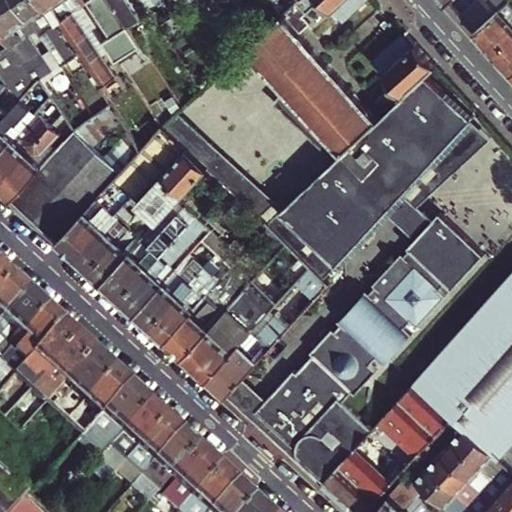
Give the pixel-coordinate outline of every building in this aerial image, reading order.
[(41,29),(21,0),(0,0),(0,65),(6,75),(10,81),(23,100),(45,76),(56,69),(33,35),(41,29)] [(92,67),(46,0),(21,0),(41,29),(46,35),(51,32),(71,60),(65,64),(75,79),(79,76),(92,67)] [(82,0),(46,0),(92,67),(102,83),(105,86),(120,76),(76,10),(85,4),(82,0)] [(116,0),(82,0),(85,4),(85,5),(92,0),(98,0),(132,50),(144,42),(139,34),(116,0)] [(98,0),(92,0),(85,5),(121,57),(132,50),(98,0)] [(116,0),(139,34),(152,26),(133,0),(116,0)] [(175,0),(146,0),(164,25),(183,12),(175,0)] [(298,0),(287,11),(297,23),(321,0),(329,0),(336,6),(342,0),(298,0)] [(511,1),(476,32),(495,53),(511,36),(511,17),(510,16),(511,13),(511,1)] [(357,91),(334,65),(297,23),(287,11),(286,13),(263,34),(251,45),(289,88),(278,98),(340,155),(344,151),(354,141),(380,118),(368,104),(357,91)] [(511,36),(495,53),(511,71),(511,36)] [(386,112),(394,104),(430,71),(438,63),(418,42),(385,73),(395,83),(380,98),(376,101),(380,106),(386,112)] [(211,166),(247,199),(260,186),(251,176),(196,126),(254,71),(239,56),(167,125),(211,166)] [(92,67),(79,76),(90,91),(102,83),(92,67)] [(427,161),(426,160),(421,156),(433,142),(464,109),(464,108),(429,139),(422,132),(411,121),(444,91),(440,87),(444,83),(430,71),(394,104),(386,112),(380,118),(354,141),(372,159),(385,172),(401,188),(417,204),(418,203),(404,187),(427,161)] [(9,114),(0,124),(0,153),(18,136),(24,129),(38,114),(34,109),(54,90),(45,76),(23,100),(9,114)] [(440,87),(444,91),(464,108),(467,104),(448,87),(444,83),(440,87)] [(464,108),(444,91),(411,121),(422,132),(429,139),(464,108)] [(0,92),(0,124),(9,114),(0,105),(7,98),(0,92)] [(61,149),(14,198),(58,239),(145,147),(111,97),(61,149)] [(50,98),(42,112),(57,121),(66,107),(50,98)] [(464,109),(433,142),(421,156),(426,160),(427,161),(404,187),(418,203),(454,163),(489,124),(486,121),(467,104),(464,108),(464,109)] [(26,144),(18,136),(0,153),(0,182),(55,125),(47,116),(30,134),(28,136),(26,144)] [(65,135),(55,125),(0,182),(0,184),(14,198),(61,149),(56,144),(65,135)] [(145,147),(58,239),(78,256),(130,200),(136,205),(140,201),(147,208),(160,220),(161,220),(182,197),(211,166),(167,125),(145,147)] [(30,134),(24,129),(18,136),(26,144),(28,136),(30,134)] [(414,237),(413,238),(426,252),(390,291),(345,340),(270,423),(280,432),(323,385),(332,393),(345,378),(359,362),(373,347),(387,331),(401,316),(415,300),(429,284),(443,268),(456,253),(469,238),(455,226),(448,234),(433,219),(431,217),(417,204),(401,188),(385,172),(372,159),(354,141),(344,151),(340,155),(334,160),(349,175),(365,190),(380,206),(385,210),(388,207),(414,237)] [(349,175),(334,160),(295,196),(313,215),(349,175)] [(313,215),(329,231),(365,190),(349,175),(313,215)] [(329,231),(344,246),(380,206),(365,190),(329,231)] [(273,223),(291,239),(315,261),(328,273),(349,250),(344,246),(329,231),(313,215),(295,196),(270,220),(273,223)] [(182,197),(161,220),(168,226),(189,204),(182,197)] [(78,256),(90,268),(132,224),(144,212),(147,208),(140,201),(136,205),(130,200),(78,256)] [(145,237),(104,280),(122,297),(200,214),(189,204),(168,226),(161,220),(160,220),(157,224),(145,237)] [(380,206),(344,246),(349,250),(385,210),(380,206)] [(147,208),(144,212),(157,224),(160,220),(147,208)] [(433,219),(440,212),(438,210),(431,217),(433,219)] [(448,234),(455,226),(440,212),(433,219),(448,234)] [(122,297),(137,311),(177,268),(179,266),(175,262),(210,224),(200,214),(122,297)] [(291,239),(273,223),(266,231),(283,248),(291,239)] [(90,268),(104,280),(145,237),(132,224),(90,268)] [(205,237),(220,251),(235,265),(244,255),(214,228),(205,237)] [(377,279),(390,291),(426,252),(413,238),(407,245),(409,247),(403,254),(400,252),(377,279)] [(469,238),(456,253),(470,265),(483,251),(469,238)] [(192,252),(179,266),(177,268),(182,273),(198,257),(192,252)] [(456,281),(470,265),(456,253),(443,268),(456,281)] [(177,268),(137,311),(152,325),(207,265),(198,257),(182,273),(177,268)] [(315,261),(298,280),(316,297),(334,278),(328,273),(315,261)] [(0,289),(12,276),(0,264),(0,289)] [(152,325),(167,339),(207,295),(201,290),(216,274),(207,265),(152,325)] [(456,281),(443,268),(429,284),(443,297),(447,292),(440,286),(446,280),(452,286),(456,281)] [(167,339),(184,355),(248,286),(230,270),(221,279),(207,295),(167,339)] [(248,286),(184,355),(208,378),(253,329),(284,295),(260,273),(248,286)] [(221,279),(216,274),(201,290),(207,295),(221,279)] [(511,274),(416,380),(453,413),(458,418),(465,423),(494,449),(501,455),(506,460),(510,464),(511,465),(511,274)] [(0,320),(1,319),(28,291),(12,276),(0,289),(0,320)] [(258,412),(270,423),(345,340),(390,291),(377,279),(372,284),(375,286),(369,293),(365,289),(361,293),(362,294),(342,317),(341,316),(337,321),(341,324),(335,331),(332,329),(311,353),(313,355),(298,373),(295,370),(258,412)] [(443,297),(429,284),(415,300),(429,312),(443,297)] [(28,291),(1,319),(6,324),(0,330),(0,359),(0,360),(48,309),(28,291)] [(418,324),(429,312),(415,300),(401,316),(409,322),(412,319),(418,324)] [(63,322),(48,309),(0,360),(16,374),(25,364),(32,357),(63,322)] [(257,333),(253,329),(208,378),(227,395),(291,324),(278,312),(257,333)] [(406,325),(409,322),(401,316),(387,331),(402,344),(413,332),(406,325)] [(78,337),(63,322),(32,357),(47,371),(78,337)] [(402,344),(387,331),(373,347),(388,360),(402,344)] [(78,337),(47,371),(40,379),(30,390),(46,405),(56,393),(48,386),(55,379),(63,386),(94,352),(78,337)] [(385,363),(388,360),(373,347),(359,362),(373,375),(378,369),(372,364),(378,357),(385,363)] [(76,412),(83,405),(114,370),(94,352),(63,386),(67,390),(50,408),(66,423),(76,412)] [(359,391),(373,375),(359,362),(345,378),(359,391)] [(40,379),(25,364),(16,374),(14,376),(30,390),(40,379)] [(114,370),(83,405),(98,419),(130,384),(114,370)] [(345,378),(332,393),(341,402),(356,416),(372,430),(375,427),(345,400),(354,390),(357,393),(359,391),(345,378)] [(372,430),(327,480),(324,483),(355,511),(365,511),(418,453),(429,440),(441,427),(453,413),(416,380),(375,427),(372,430)] [(146,399),(130,384),(98,419),(92,426),(89,429),(105,444),(117,430),(146,399)] [(323,385),(280,432),(300,450),(341,402),(332,393),(323,385)] [(146,399),(117,430),(121,434),(150,403),(146,399)] [(341,402),(300,450),(299,450),(300,452),(302,456),(304,460),(311,466),(356,416),(341,402)] [(115,473),(125,462),(166,418),(150,403),(121,434),(109,447),(108,447),(102,453),(97,459),(115,473)] [(92,426),(76,412),(66,423),(82,437),(83,435),(89,429),(92,426)] [(453,413),(441,427),(447,431),(458,418),(453,413)] [(311,466),(327,480),(372,430),(356,416),(311,466)] [(166,418),(125,462),(140,476),(181,432),(166,418)] [(465,423),(453,437),(482,463),(494,449),(465,423)] [(441,427),(429,440),(435,444),(447,431),(441,427)] [(105,444),(89,429),(83,435),(102,453),(108,447),(109,447),(121,434),(117,430),(105,444)] [(158,492),(171,479),(199,448),(181,432),(140,476),(158,492)] [(453,437),(441,450),(470,476),(482,463),(453,437)] [(429,440),(418,453),(423,458),(435,444),(429,440)] [(168,501),(178,511),(219,466),(199,448),(171,479),(175,483),(166,492),(172,497),(168,501)] [(494,449),(482,463),(489,469),(494,473),(502,464),(498,459),(501,455),(494,449)] [(470,476),(441,450),(429,463),(458,490),(470,476)] [(506,460),(501,455),(498,459),(502,464),(506,460)] [(426,485),(433,492),(441,500),(446,503),(458,490),(429,463),(417,477),(426,485)] [(485,473),(489,469),(482,463),(470,476),(477,482),(481,487),(490,477),(485,473)] [(507,468),(502,464),(494,473),(498,477),(505,483),(511,474),(511,465),(510,464),(507,468)] [(210,511),(237,483),(219,466),(178,511),(179,511),(210,511)] [(494,473),(489,469),(485,473),(490,477),(494,473)] [(23,498),(0,476),(0,511),(10,511),(14,508),(23,498)] [(473,486),(477,482),(470,476),(458,490),(465,496),(469,500),(478,491),(473,486)] [(402,511),(406,508),(426,485),(417,477),(410,485),(403,478),(373,511),(402,511)] [(494,481),(490,477),(481,487),(486,491),(492,496),(505,483),(498,477),(494,481)] [(171,479),(158,492),(168,501),(172,497),(166,492),(175,483),(171,479)] [(481,487),(477,482),(473,486),(478,491),(481,487)] [(243,511),(255,499),(237,483),(210,511),(243,511)] [(511,511),(511,489),(505,483),(492,496),(509,511),(511,511)] [(426,485),(406,508),(410,511),(414,511),(433,492),(426,485)] [(446,503),(448,506),(455,511),(458,511),(465,504),(461,500),(465,496),(458,490),(446,503)] [(474,504),(480,510),(492,496),(486,491),(482,495),(478,491),(469,500),(474,504)] [(402,511),(430,511),(441,500),(433,492),(414,511),(410,511),(406,508),(402,511)] [(465,504),(469,500),(465,496),(461,500),(465,504)] [(509,511),(492,496),(480,510),(482,511),(509,511)] [(39,511),(23,498),(14,508),(18,511),(39,511)] [(268,511),(255,499),(243,511),(268,511)] [(441,500),(430,511),(442,511),(448,506),(446,503),(441,500)] [(469,500),(465,504),(470,508),(474,504),(469,500)]
